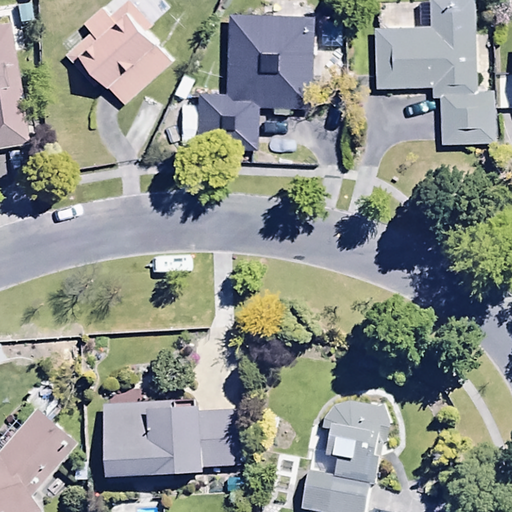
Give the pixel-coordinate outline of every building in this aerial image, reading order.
[(424,37),(379,36),(378,94),(435,94),(435,104),(442,104),(442,153),(495,153),(495,97),(478,97),(478,4),(434,4),(435,7),(424,7),(424,37)] [(158,35),(131,6),(113,22),(105,14),(86,32),(93,39),(68,62),(95,91),(102,84),(127,111),(176,66),(152,40),(158,35)] [(231,102),(202,101),(201,154),(258,155),(259,114),(313,115),(315,23),(233,20),(231,102)] [(0,33),(0,158),(28,155),(12,32),(0,33)] [(200,418),(200,407),(107,411),(112,491),(208,487),(208,474),(240,472),(238,416),(200,418)] [(325,435),(318,434),(302,511),(368,511),(372,493),(378,494),(387,450),(394,451),(395,434),(385,414),(350,410),(338,413),(327,425),(325,435)] [(0,511),(44,511),(40,500),(82,452),(42,417),(2,463),(0,463),(0,511)]
